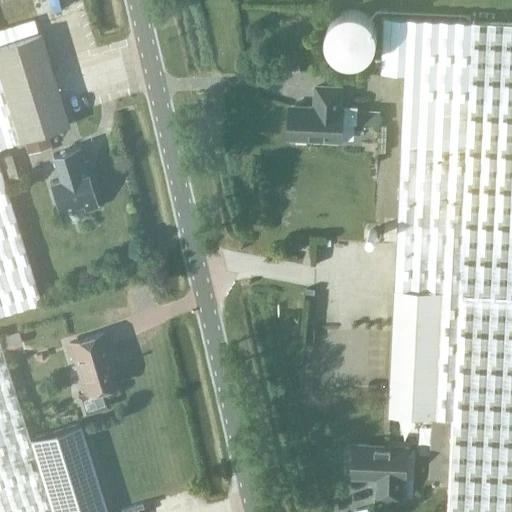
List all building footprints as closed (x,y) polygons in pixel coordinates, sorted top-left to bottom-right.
[(389,414),(453,417),(448,511),(511,511),(511,23),(383,18),(380,75),(405,76),(389,414)] [(0,313),(40,301),(0,168),(0,145),(18,140),(23,138),(46,131),(65,124),(63,116),(48,64),(39,31),(0,43),(0,313)] [(293,106),(292,138),(342,141),(342,140),(342,123),(343,108),(339,107),(340,87),(315,86),(314,107),(293,106)] [(343,108),(342,123),(355,124),(357,124),(357,116),(358,110),(358,107),(343,106),(343,108)] [(357,116),(357,124),(379,125),(380,111),(358,110),(357,116)] [(46,131),(23,138),(28,153),(51,146),(46,131)] [(93,191),(97,190),(91,171),(87,173),(79,146),(52,154),(59,179),(49,182),(58,211),(82,203),(84,210),(97,206),(93,191)] [(111,274),(113,282),(122,280),(120,272),(111,274)] [(69,339),(85,393),(77,395),(82,412),(103,405),(98,389),(114,384),(106,357),(109,356),(105,343),(101,329),(69,339)] [(18,332),(1,336),(3,346),(21,341),(18,332)] [(28,437),(0,346),(0,511),(105,511),(81,430),(79,423),(28,437)] [(377,499),(401,500),(402,479),(406,479),(407,446),(358,445),(356,477),(378,478),(377,499)]
